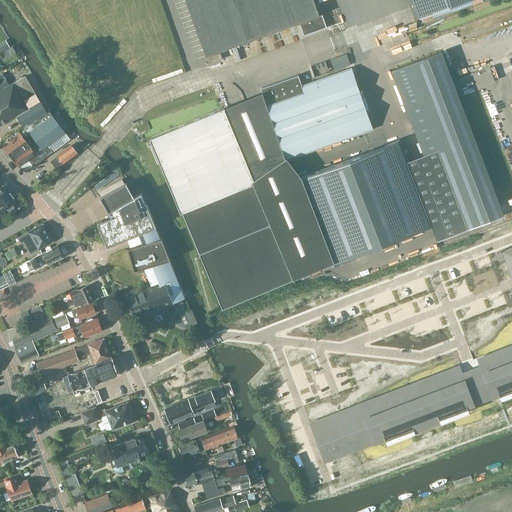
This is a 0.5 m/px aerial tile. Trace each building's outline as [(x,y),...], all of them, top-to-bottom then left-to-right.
[(313,0),(184,0),(205,56),(219,51),(299,23),(303,35),(326,28),(322,15),(319,16),(313,0)] [(411,0),(418,18),(468,0),(411,0)] [(4,51),(8,57),(15,53),(12,47),(4,51)] [(330,262),(331,265),(431,227),(436,241),(504,216),(441,52),(391,71),(423,156),(406,162),(398,141),(298,178),(330,262)] [(219,53),(206,58),(208,64),(222,59),(219,53)] [(345,55),(331,60),(335,70),(348,66),(350,65),(346,54),(345,55)] [(225,108),(224,109),(253,183),(286,160),(357,136),(373,130),(352,70),(351,68),(349,68),(348,69),(345,70),(310,82),(301,85),(300,85),(303,93),(266,106),(262,93),(252,97),(234,105),(225,108)] [(0,90),(0,125),(16,116),(22,127),(46,113),(40,102),(39,102),(25,77),(0,90)] [(0,89),(8,85),(5,79),(0,82),(0,89)] [(153,137),(149,139),(180,213),(182,213),(198,252),(198,254),(199,254),(222,309),(293,279),(292,277),(270,224),(267,216),(253,183),(224,109),(221,110),(220,110),(153,137)] [(48,146),(65,133),(49,111),(2,146),(18,168),(29,159),(32,163),(35,164),(41,159),(42,160),(46,157),(53,152),(48,146)] [(63,164),(77,154),(71,146),(50,162),(56,169),(63,164)] [(281,249),(292,277),(330,262),(298,178),(286,160),(253,183),(267,216),(276,212),(289,245),(281,249)] [(132,197),(125,182),(99,197),(110,216),(97,222),(107,246),(120,240),(123,239),(127,237),(131,247),(126,248),(134,270),(144,268),(152,287),(127,297),(130,305),(129,305),(132,310),(135,318),(145,314),(146,317),(166,309),(165,306),(184,299),(175,278),(176,278),(175,278),(168,261),(169,260),(160,239),(159,239),(154,227),(144,203),(143,204),(139,194),(132,197)] [(0,218),(4,216),(20,203),(5,184),(0,188),(0,218)] [(43,224),(19,238),(21,242),(24,241),(25,243),(32,239),(36,245),(29,250),(31,254),(38,250),(53,241),(43,224)] [(59,250),(57,246),(30,259),(26,262),(30,271),(38,267),(37,263),(45,259),(48,264),(63,257),(62,256),(64,255),(61,249),(59,250)] [(511,343),(404,385),(307,423),(325,468),(511,395),(511,251),(508,253),(511,264),(511,343)] [(0,283),(0,289),(15,282),(10,270),(3,273),(4,275),(0,276),(0,282),(0,283)] [(67,303),(66,303),(68,308),(69,308),(87,302),(93,300),(87,285),(70,292),(73,299),(66,302),(67,303)] [(81,319),(95,313),(91,302),(71,310),(74,316),(79,316),(81,319)] [(34,319),(44,314),(40,305),(30,310),(34,319)] [(25,323),(32,321),(27,311),(21,314),(25,323)] [(16,347),(32,340),(33,339),(33,341),(57,330),(49,314),(26,325),(29,332),(13,340),(16,347)] [(60,326),(69,323),(66,314),(54,318),(58,327),(60,326)] [(63,331),(56,334),(59,341),(66,338),(75,335),(75,334),(83,331),(85,337),(102,330),(97,319),(94,320),(91,321),(85,324),(72,328),(72,327),(63,331)] [(103,338),(82,347),(36,363),(41,375),(80,360),(79,358),(87,356),(89,357),(92,365),(111,358),(103,338)] [(16,347),(14,348),(21,363),(39,354),(32,340),(16,347)] [(68,377),(62,379),(67,393),(117,374),(111,358),(84,369),(67,376),(68,377)] [(102,402),(98,390),(94,392),(98,403),(102,402)] [(210,390),(165,409),(171,423),(196,412),(195,409),(215,401),(210,390)] [(43,416),(46,424),(63,418),(59,408),(55,410),(51,401),(40,405),(44,415),(43,416)] [(135,421),(127,402),(106,410),(105,408),(97,411),(95,407),(81,413),(86,424),(100,419),(99,418),(107,415),(112,429),(135,421)] [(210,411),(207,412),(201,414),(203,420),(212,417),(210,411)] [(230,411),(215,417),(216,421),(226,417),(232,415),(230,411)] [(193,418),(178,424),(180,429),(195,423),(193,418)] [(203,420),(195,423),(180,429),(178,430),(182,440),(207,431),(203,420)] [(206,436),(201,438),(205,450),(211,448),(233,439),(236,446),(236,447),(242,445),(239,437),(237,437),(233,426),(206,436)] [(113,456),(108,457),(112,468),(113,469),(114,471),(116,472),(117,472),(119,472),(121,472),(123,471),(121,465),(130,462),(131,465),(140,462),(139,458),(147,455),(147,453),(148,451),(147,446),(144,445),(140,436),(114,446),(111,447),(114,455),(113,456)] [(201,438),(179,446),(184,458),(200,452),(199,452),(200,452),(202,458),(208,456),(205,450),(201,438)] [(5,447),(3,441),(0,441),(0,463),(18,457),(13,444),(5,447)] [(217,468),(233,463),(232,457),(236,456),(234,450),(230,451),(214,456),(217,468)] [(227,476),(246,471),(245,464),(226,468),(227,476)] [(210,467),(196,472),(200,483),(202,482),(203,485),(215,481),(214,478),(210,467)] [(182,475),(181,475),(185,487),(187,487),(200,483),(196,472),(194,472),(193,470),(190,472),(189,469),(183,471),(184,474),(182,475)] [(238,474),(241,488),(250,486),(248,477),(255,474),(253,471),(248,473),(238,474)] [(231,490),(241,488),(238,474),(223,477),(215,479),(217,486),(225,485),(224,481),(229,480),(231,490)] [(13,485),(11,479),(0,482),(0,494),(8,491),(11,500),(31,493),(27,480),(13,485)] [(215,481),(203,485),(208,498),(219,495),(224,493),(222,487),(217,488),(215,481)] [(170,490),(148,497),(152,511),(174,511),(175,510),(176,510),(176,509),(175,510),(173,504),(174,503),(170,490)] [(87,511),(98,511),(111,507),(106,494),(84,502),(87,511)] [(247,500),(245,494),(233,496),(220,500),(220,498),(194,507),(195,511),(211,511),(219,510),(218,507),(222,506),(223,508),(233,505),(235,511),(249,507),(247,500)] [(139,511),(145,510),(141,498),(104,511),(139,511)]
